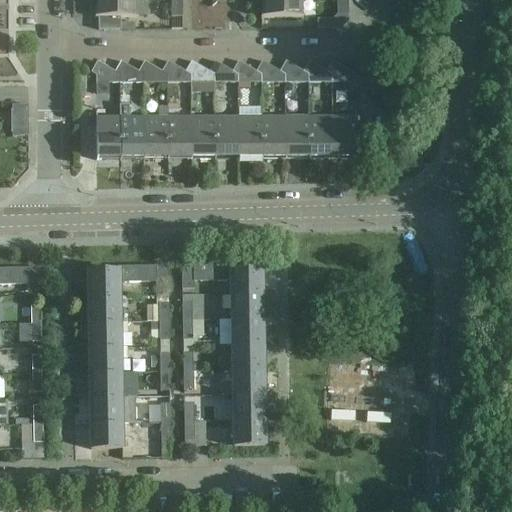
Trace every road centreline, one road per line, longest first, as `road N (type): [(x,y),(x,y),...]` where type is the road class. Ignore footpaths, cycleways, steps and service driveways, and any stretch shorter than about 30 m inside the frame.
road 1 (residential): [(0,477),(286,477),(285,211)]
road 2 (residential): [(47,49),(369,45),(374,0)]
road 3 (residential): [(444,511),(452,331),(445,192)]
road 4 (residential): [(43,215),(285,211)]
road 5 (unclassified): [(445,192),(457,156),(466,0)]
road 6 (residential): [(43,215),(47,49)]
road 7 (residential): [(285,211),(399,210),(445,192)]
